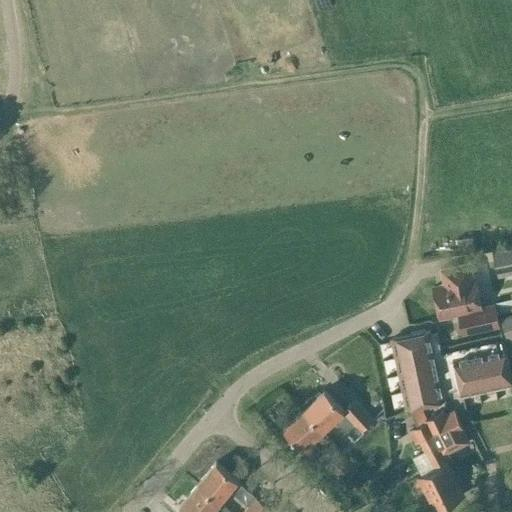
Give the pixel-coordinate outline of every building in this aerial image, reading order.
[(471,236),(456,238),(458,250),(473,248),(471,236)] [(511,245),(489,251),(495,275),(511,270),(511,245)] [(442,286),(431,289),(438,319),(457,315),(462,335),(498,326),(493,305),(480,308),(473,279),(471,280),(467,264),(438,271),(442,286)] [(507,339),(511,337),(511,314),(500,318),(507,339)] [(407,410),(445,401),(428,332),(391,341),(407,410)] [(462,396),(511,384),(511,380),(504,347),(443,361),(451,392),(460,389),(462,396)] [(324,390),(304,409),(323,430),(334,420),(346,432),(355,424),(361,431),(373,420),(355,400),(343,411),(324,390)] [(304,409),(282,428),(302,449),(303,449),(311,457),(319,449),(311,441),(323,430),(304,409)] [(444,411),(425,420),(426,422),(439,444),(444,454),(448,452),(470,442),(455,410),(446,414),(444,411)] [(423,416),(394,430),(410,462),(420,457),(428,472),(418,477),(435,509),(462,495),(453,477),(456,476),(449,463),(453,461),(448,452),(444,454),(439,444),(437,445),(426,422),(425,420),(423,416)] [(357,467),(340,452),(326,467),(343,483),(357,467)] [(266,511),(269,509),(236,482),(237,480),(215,462),(197,483),(220,502),(229,491),(248,506),(242,511),(266,511)] [(364,467),(351,482),(362,491),(374,476),(364,467)] [(210,511),(220,502),(197,483),(180,505),(187,511),(210,511)]
